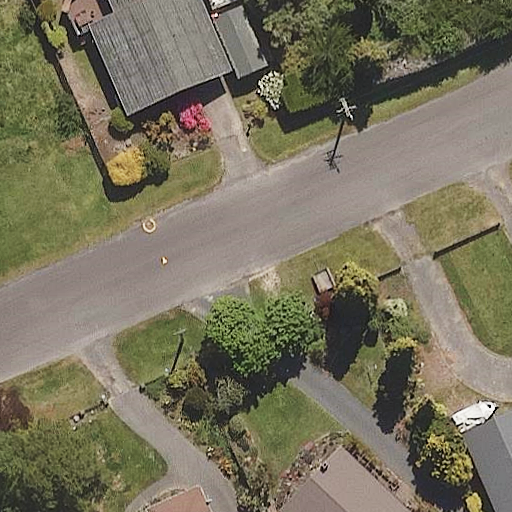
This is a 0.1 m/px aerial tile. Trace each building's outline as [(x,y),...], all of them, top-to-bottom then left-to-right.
[(205,18),(197,0),(108,0),(113,10),(86,21),(125,111),(225,68),(230,81),(268,64),(241,2),(205,18)] [(449,54),(437,24),(374,48),(386,78),(449,54)] [(511,511),(511,408),(462,429),(497,511),(511,511)] [(410,511),(339,444),(278,508),(282,511),(410,511)] [(205,511),(195,486),(145,508),(146,511),(205,511)]
